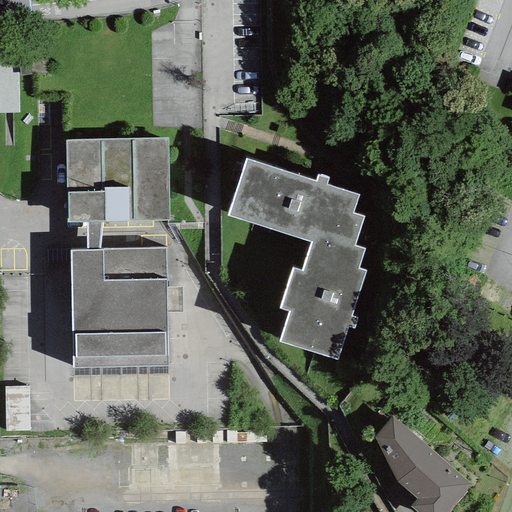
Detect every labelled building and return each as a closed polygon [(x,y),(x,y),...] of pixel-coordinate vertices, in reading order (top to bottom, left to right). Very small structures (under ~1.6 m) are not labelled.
[(167,137),(65,139),(67,223),(169,221),(167,137)] [(245,154),(242,164),(234,162),(230,176),(238,179),(228,209),(310,236),(301,265),(292,262),(278,304),(288,307),(279,336),(337,355),(348,322),(354,324),(357,314),(350,311),(365,266),(358,263),(364,244),(355,241),(364,212),(352,208),(358,190),(325,179),(327,172),(317,169),(315,176),(245,154)] [(164,247),(70,249),(72,368),(167,366),(164,247)] [(32,423),(32,380),(7,380),(7,423),(32,423)] [(443,511),(469,480),(392,415),(374,434),(401,479),(417,494),(410,503),(421,511),(443,511)]
